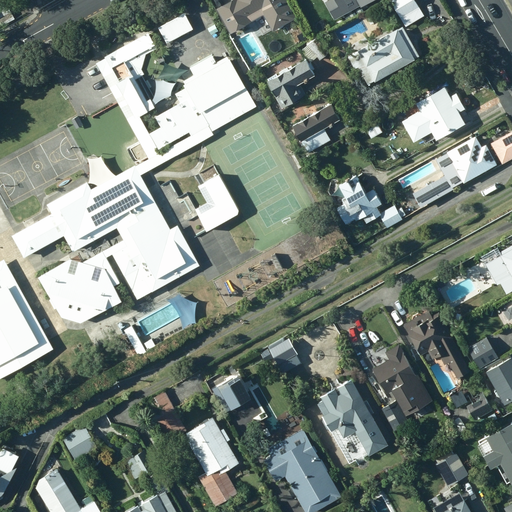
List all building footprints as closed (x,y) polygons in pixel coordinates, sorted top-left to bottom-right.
[(295,15),(286,0),(223,0),(216,4),(230,31),(251,20),(249,13),(261,8),(272,28),(295,15)] [(418,4),(415,0),(390,0),(400,15),(418,4)] [(192,26),(183,10),(156,24),(165,40),(192,26)] [(319,31),(315,24),(307,28),(311,35),(319,31)] [(414,55),(396,24),(346,52),(353,65),(357,63),(367,81),(414,55)] [(305,36),(300,28),(287,35),(293,44),(305,36)] [(105,53),(137,111),(156,100),(141,74),(143,73),(140,67),(145,52),(155,46),(147,31),(105,53)] [(316,35),(307,42),(319,57),(328,50),(316,35)] [(212,128),(255,104),(227,53),(215,60),(211,52),(189,65),(193,72),(182,78),(183,80),(181,81),(183,85),(174,90),(178,99),(154,112),(160,123),(148,130),(157,145),(187,129),(189,132),(208,122),(212,128)] [(313,71),(304,55),(266,77),(275,93),(281,104),(300,94),(294,83),(313,71)] [(467,86),(483,78),(477,66),(461,75),(467,86)] [(464,106),(455,90),(449,93),(444,83),(414,100),(436,136),(465,120),(458,109),(464,106)] [(300,137),(338,115),(329,99),(290,121),(300,137)] [(406,109),(394,115),(400,127),(412,121),(406,109)] [(511,156),(511,130),(511,129),(490,141),(502,162),(511,156)] [(496,161),(484,139),(480,142),(475,133),(439,153),(445,164),(440,167),(450,184),(462,177),(464,179),(496,161)] [(303,164),(294,148),(286,153),(295,169),(303,164)] [(309,153),(305,148),(298,152),(301,158),(309,153)] [(237,206),(217,171),(203,179),(216,203),(197,213),(205,228),(236,210),(237,206)] [(414,188),(423,205),(451,189),(441,172),(414,188)] [(12,232),(23,252),(64,229),(73,246),(117,222),(125,238),(82,260),(70,257),(39,273),(61,313),(79,319),(120,296),(113,283),(119,280),(117,277),(125,272),(137,294),(196,262),(177,229),(164,237),(128,173),(86,197),(78,184),(55,197),(59,206),(53,209),(12,232)] [(364,190),(355,173),(338,182),(347,198),(336,204),(344,220),(367,207),(371,216),(380,211),(375,203),(380,200),(372,185),(364,190)] [(506,290),(511,286),(511,240),(498,249),(500,251),(484,260),(497,281),(500,279),(506,290)] [(0,375),(51,349),(4,261),(0,263),(0,375)] [(431,313),(428,308),(403,321),(420,352),(427,348),(431,346),(435,354),(444,349),(457,374),(469,368),(452,336),(453,335),(439,309),(431,313)] [(144,348),(131,323),(124,327),(137,352),(144,348)] [(285,338),(283,336),(268,345),(269,348),(261,352),(265,359),(274,354),(283,369),(301,360),(288,337),(285,338)] [(487,336),(467,347),(478,367),(498,356),(487,336)] [(431,397),(398,341),(385,349),(389,356),(372,365),(386,389),(391,386),(406,411),(431,397)] [(511,399),(511,358),(511,356),(487,370),(506,403),(511,399)] [(249,393),(236,371),(210,385),(225,409),(249,393)] [(363,399),(350,376),(337,383),(339,387),(335,389),(333,385),(319,391),(322,397),(316,400),(323,413),(322,414),(321,416),(326,425),(328,426),(338,420),(343,430),(355,423),(359,429),(363,427),(373,445),(385,439),(369,410),(372,408),(366,398),(363,399)] [(185,428),(164,389),(144,400),(165,439),(185,428)] [(494,409),(485,391),(468,399),(465,392),(453,398),(458,408),(465,404),(472,419),(494,409)] [(408,419),(396,398),(381,407),(393,428),(408,419)] [(207,470),(199,475),(214,502),(235,490),(223,468),(237,460),(225,438),(229,436),(223,425),(219,427),(212,414),(184,430),(207,470)] [(511,478),(511,417),(477,436),(491,461),(500,456),(511,478)] [(96,445),(83,423),(62,435),(74,457),(96,445)] [(308,511),(341,493),(302,427),(267,447),(270,452),(263,457),(275,478),(283,473),(306,511),(308,511)] [(0,499),(6,496),(3,492),(4,490),(6,488),(12,477),(18,462),(13,466),(17,458),(15,458),(18,453),(4,446),(0,449),(0,499)] [(153,465),(143,448),(124,459),(134,476),(153,465)] [(461,460),(440,471),(453,494),(473,482),(461,460)] [(34,485),(51,511),(75,511),(81,509),(56,466),(38,475),(34,485)] [(123,511),(175,511),(164,492),(158,495),(155,491),(141,499),(143,501),(137,505),(136,502),(122,510),(123,511)] [(474,511),(462,491),(434,506),(437,511),(474,511)] [(95,505),(89,494),(81,498),(87,509),(95,505)] [(511,511),(511,500),(503,505),(507,511),(511,511)]
